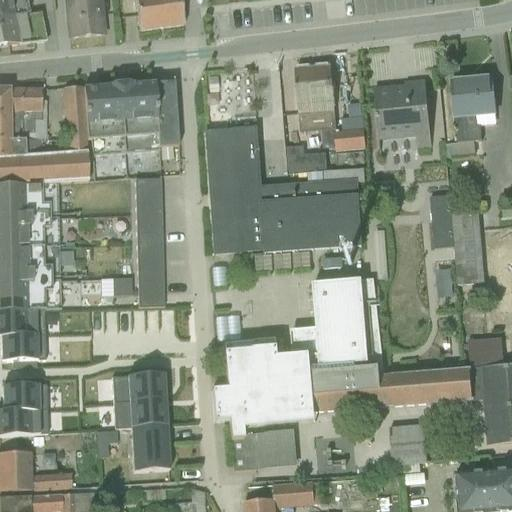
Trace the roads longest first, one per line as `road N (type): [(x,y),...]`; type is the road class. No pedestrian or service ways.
road 1 (residential): [(212,492),(175,60)]
road 2 (tertiary): [(175,60),(511,16)]
road 3 (tertiary): [(0,78),(175,60)]
